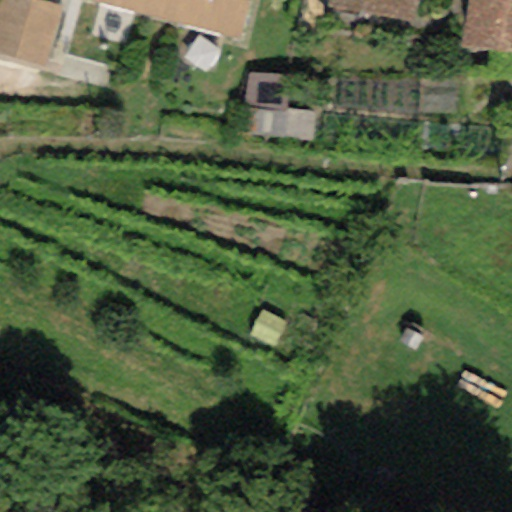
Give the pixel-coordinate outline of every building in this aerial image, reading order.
[(59,8),(28,0),(0,0),(0,57),(42,69),(59,8)] [(137,0),(82,0),(135,13),(137,0)] [(137,0),(135,13),(236,38),(245,0),(137,0)] [(419,0),(327,0),(325,9),(417,22),(419,0)] [(511,0),(467,0),(458,49),(511,53),(511,0)]
